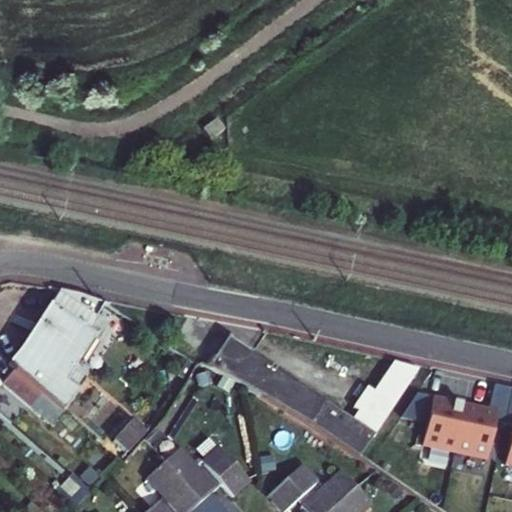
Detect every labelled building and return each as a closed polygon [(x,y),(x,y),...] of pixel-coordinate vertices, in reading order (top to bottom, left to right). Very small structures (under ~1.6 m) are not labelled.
[(217,120),(203,130),(211,140),(225,130),(217,120)] [(54,301),(45,315),(77,336),(95,310),(54,301)] [(63,374),(85,341),(77,336),(45,315),(5,375),(10,380),(37,404),(44,410),(67,376),(63,374)] [(224,345),(205,375),(280,418),(367,474),(383,453),(224,345)] [(76,383),(67,376),(44,410),(53,418),(76,383)] [(37,404),(10,380),(0,390),(0,392),(26,416),(37,404)] [(511,399),(495,396),(489,420),(493,421),(511,425),(511,399)] [(417,404),(398,432),(417,436),(414,452),(484,467),(493,421),(489,420),(417,404)] [(122,465),(144,441),(126,426),(105,448),(122,465)] [(200,471),(204,476),(216,489),(230,505),(248,490),(216,456),(200,471)] [(165,511),(215,511),(208,503),(213,499),(209,495),(198,482),(177,459),(144,490),(165,511)] [(198,482),(209,495),(216,489),(204,476),(198,482)] [(272,511),(297,511),(300,509),(313,497),(317,494),(301,476),(268,507),(272,511)] [(367,511),(341,483),(318,503),(308,511),(367,511)] [(302,511),(308,511),(318,503),(313,497),(300,509),(302,511)]
